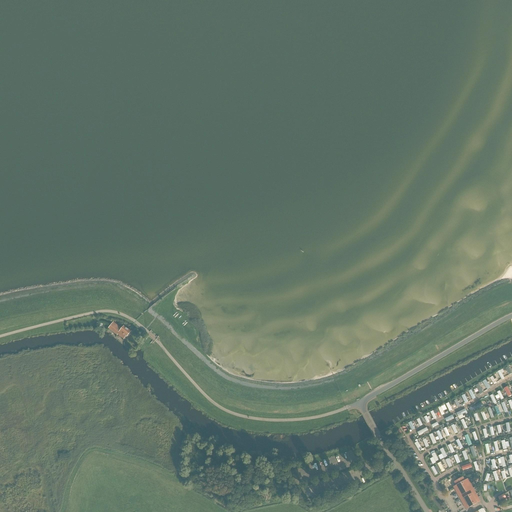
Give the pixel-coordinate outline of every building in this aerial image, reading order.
[(127,337),(131,332),(124,326),(122,329),(113,322),(108,328),(117,335),(118,334),(123,339),(126,336),(127,337)] [(489,378),(493,385),(500,381),(501,382),(508,377),(507,375),(505,377),(501,370),(494,374),(496,377),(494,378),(492,376),(489,378)] [(482,383),(475,386),(479,393),(474,395),(475,396),(491,389),(486,379),(481,382),(482,383)] [(503,388),(507,397),(511,395),(507,386),(503,388)] [(465,403),(475,398),(471,390),(466,393),(468,397),(466,398),(464,394),(453,400),(455,403),(452,404),(451,401),(445,404),(449,411),(458,406),(465,403)] [(500,391),(496,392),(497,395),(494,396),(495,399),(499,398),(500,400),(503,399),(500,391)] [(507,412),(503,402),(499,404),(504,413),(507,412)] [(440,414),(441,416),(444,414),(440,407),(435,410),(437,415),(440,414)] [(489,407),(485,409),(489,418),(493,416),(489,407)] [(456,413),(458,419),(463,418),(463,415),(468,413),(467,410),(456,413)] [(415,429),(414,427),(415,427),(413,421),(407,424),(410,431),(415,429)] [(455,424),(450,426),(454,434),(458,432),(455,424)] [(400,435),(407,432),(404,425),(397,429),(400,435)] [(426,428),(414,433),(416,437),(428,431),(426,428)] [(428,436),(432,445),(436,443),(432,435),(428,436)] [(461,449),(457,440),(454,441),(454,439),(451,441),(455,451),(461,449)] [(438,460),(436,457),(438,455),(436,451),(429,455),(434,463),(438,460)] [(447,459),(441,463),(440,462),(436,465),(441,472),(445,470),(444,469),(454,463),(452,459),(448,461),(447,459)] [(465,481),(463,477),(454,482),(456,486),(453,487),(466,510),(480,502),(468,479),(465,481)] [(498,502),(506,497),(504,493),(496,498),(498,502)]
